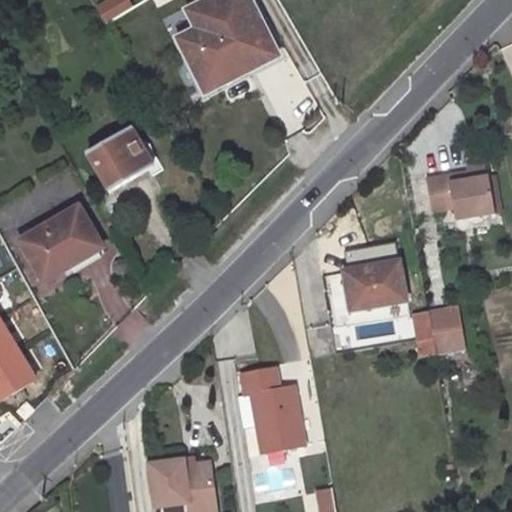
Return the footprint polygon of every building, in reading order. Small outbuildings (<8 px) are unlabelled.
[(271,61),(263,46),(270,43),(262,26),(264,25),(250,0),(209,0),(188,11),(197,30),(179,39),(189,60),(193,57),(208,87),(246,68),(248,72),(271,61)] [(263,46),(271,61),(279,57),(264,25),(262,26),(270,43),(263,46)] [(193,57),(189,60),(206,93),(248,72),(246,68),(208,87),(193,57)] [(111,192),(154,167),(131,128),(88,153),(111,192)] [(486,164),(467,167),(468,173),(469,172),(470,180),(488,178),(486,164)] [(468,173),(426,180),(432,214),(454,210),(456,222),(495,216),(489,177),(488,178),(470,180),(469,172),(468,173)] [(495,176),(489,177),(495,216),(501,215),(495,176)] [(103,249),(79,208),(21,242),(43,280),(61,269),(59,265),(65,261),(69,268),(103,249)] [(406,301),(399,263),(344,272),(348,293),(352,292),(355,311),(406,301)] [(458,309),(429,314),(436,354),(465,349),(458,309)] [(429,314),(414,316),(421,357),(436,354),(429,314)] [(276,369),(242,375),(245,396),(251,395),(257,427),(262,454),(305,446),(294,387),(280,390),(276,369)] [(245,396),(238,397),(244,429),(257,427),(251,395),(245,396)] [(184,461),(151,465),(156,508),(189,503),(189,511),(217,511),(211,463),(195,466),(185,467),(184,461)]
